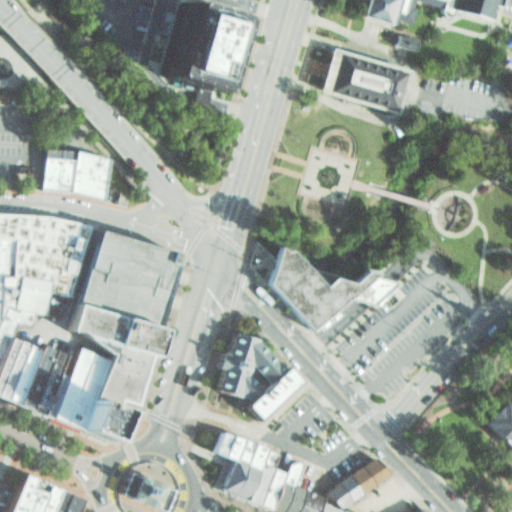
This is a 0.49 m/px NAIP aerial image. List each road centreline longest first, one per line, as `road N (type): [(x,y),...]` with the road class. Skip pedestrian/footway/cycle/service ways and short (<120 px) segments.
road 1 (tertiary): [(220,257),(450,511)]
road 2 (tertiary): [(220,257),(0,12)]
road 3 (primary): [(183,506),(180,472),(161,454),(129,453),(106,475),(107,511),(183,506)]
road 4 (tertiary): [(0,198),(96,212),(220,257)]
road 5 (primary): [(161,454),(220,257)]
road 6 (primary): [(253,141),(294,0)]
road 7 (primary): [(220,257),(253,141)]
